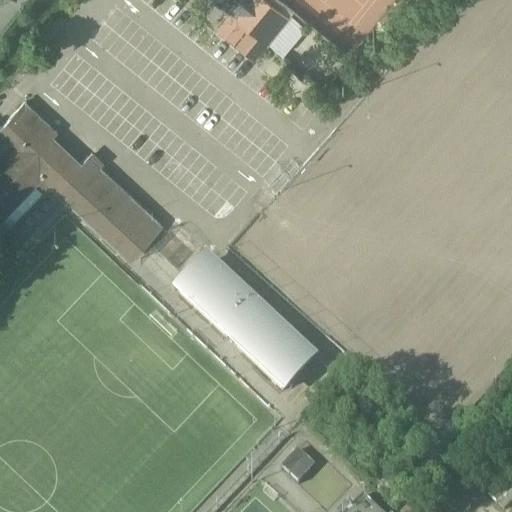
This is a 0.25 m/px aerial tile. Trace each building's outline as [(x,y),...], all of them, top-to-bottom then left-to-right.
[(268,0),(212,0),(232,15),(219,30),(255,58),(288,16),(268,0)] [(61,185),(134,254),(161,225),(87,156),(76,168),(46,141),(56,131),(38,115),(39,115),(24,102),(18,110),(0,129),(0,132),(3,135),(0,137),(0,216),(33,181),(46,193),(53,184),(58,188),(61,185)] [(307,365),(203,268),(174,299),(278,396),(307,365)] [(511,502),(511,490),(503,481),(488,496),(503,511),(511,502)] [(378,511),(363,497),(348,511),(378,511)]
